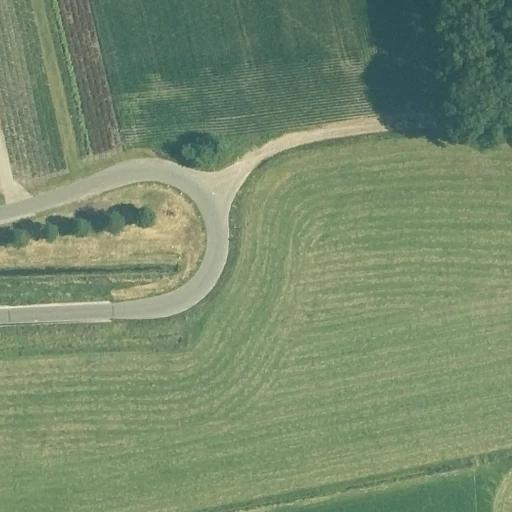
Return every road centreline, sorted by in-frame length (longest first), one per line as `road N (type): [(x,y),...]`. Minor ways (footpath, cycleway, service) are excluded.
road 1 (track): [(212,196),(271,152),(425,128),(511,129)]
road 2 (unclassified): [(222,211),(225,258),(204,290),(186,300),(0,309)]
road 3 (unclassified): [(222,211),(199,178),(159,165),(0,206)]
